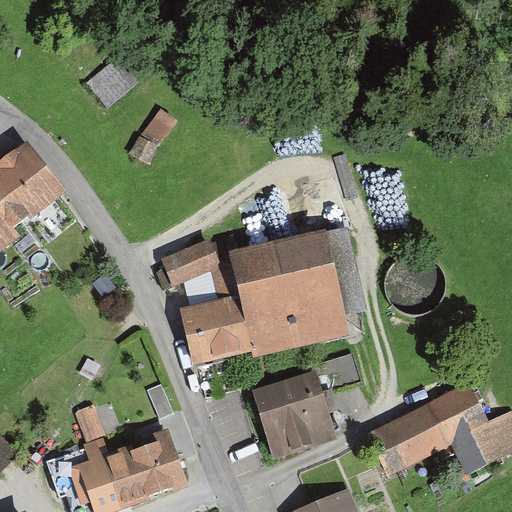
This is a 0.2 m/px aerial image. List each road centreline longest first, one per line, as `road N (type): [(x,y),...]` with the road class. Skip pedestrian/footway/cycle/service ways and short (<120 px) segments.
road 1 (track): [(165,511),(333,451),(363,430),(389,380),(384,343),(364,231),(343,183),(314,166),(265,174),(127,263)]
road 2 (unclassified): [(236,511),(127,263),(81,192),(8,114)]
road 3 (track): [(0,507),(103,349),(149,304)]
